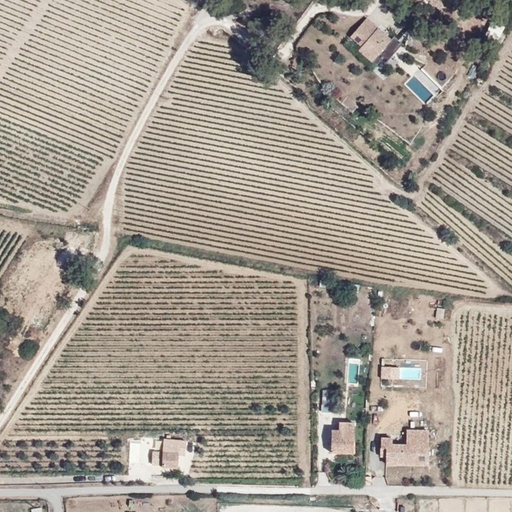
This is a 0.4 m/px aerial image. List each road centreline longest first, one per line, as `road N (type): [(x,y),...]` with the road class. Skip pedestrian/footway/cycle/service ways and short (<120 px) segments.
road 1 (track): [(0,417),(107,257),(108,202),(128,146),(202,25),(221,20),(264,49)]
road 2 (unclassified): [(54,491),(511,493)]
